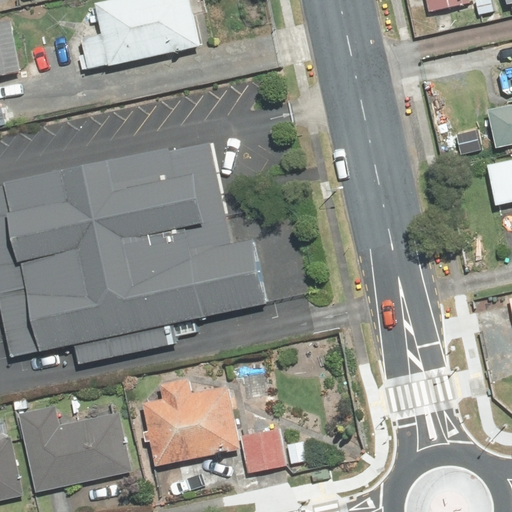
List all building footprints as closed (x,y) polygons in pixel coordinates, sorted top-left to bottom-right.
[(80,57),(84,73),(201,49),(190,0),(122,0),(96,5),(102,36),(83,40),(86,56),(80,57)] [(469,0),(426,0),(429,13),(470,4),(469,0)] [(0,75),(20,72),(10,20),(0,22),(0,75)] [(511,103),(487,109),(496,150),(511,146),(511,68),(504,70),(500,75),(503,91),(510,95),(511,94),(511,103)] [(217,141),(0,181),(0,266),(16,352),(83,339),(86,356),(185,337),(182,321),(276,303),(262,232),(235,237),(226,191),(217,141)] [(511,162),(487,167),(494,205),(511,201),(511,162)] [(268,361),(233,367),(237,390),(272,384),(268,361)] [(164,401),(144,405),(156,469),(243,453),(230,388),(194,395),(191,381),(161,387),(164,401)] [(57,407),(20,415),(37,495),(133,475),(121,415),(61,427),(57,407)] [(281,430),(242,438),(249,476),(289,469),(281,430)] [(0,503),(26,498),(14,439),(0,441),(0,503)] [(308,439),(289,443),(294,466),(313,462),(308,439)]
